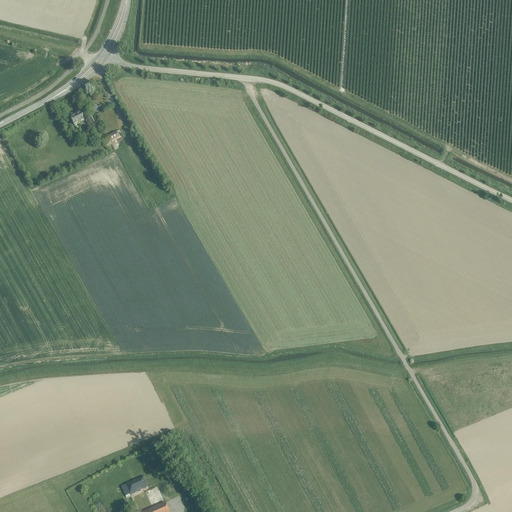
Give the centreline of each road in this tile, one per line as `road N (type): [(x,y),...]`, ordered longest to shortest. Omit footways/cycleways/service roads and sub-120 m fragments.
road 1 (track): [(452,511),(472,501),(473,482),(242,77)]
road 2 (unclassified): [(511,200),(270,81),(136,67),(103,55)]
road 3 (track): [(348,0),(342,92),(266,53),(143,48),(144,0)]
road 4 (track): [(342,92),(511,180)]
road 5 (secondary): [(0,125),(68,89),(103,55)]
